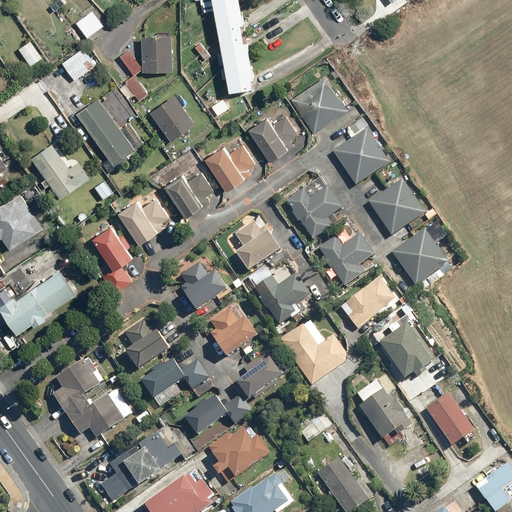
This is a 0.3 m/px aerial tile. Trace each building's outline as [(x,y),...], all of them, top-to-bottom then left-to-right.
[(54,11),(68,3),(66,0),(57,0),(50,5),(54,11)] [(212,9),(217,8),(234,92),(259,86),(241,0),(215,0),(216,2),(211,3),(212,9)] [(89,36),(106,24),(96,8),(78,20),(89,36)] [(176,70),(176,33),(144,34),(144,69),(144,70),(176,70)] [(45,57),(33,39),(20,48),(31,66),(45,57)] [(204,40),(196,47),(206,59),(214,53),(204,40)] [(76,80),(97,64),(84,46),(62,62),(76,80)] [(144,65),(130,48),(115,60),(124,72),(129,68),(133,73),(144,65)] [(324,72),(291,96),(317,133),(351,109),(324,72)] [(149,91),(134,74),(120,86),(135,104),(149,91)] [(117,84),(78,112),(111,158),(105,162),(112,172),(120,167),(118,163),(147,142),(132,120),(139,115),(117,84)] [(198,122),(177,93),(152,111),(174,140),(198,122)] [(268,113),(251,127),(277,159),(296,143),(293,139),(302,131),(284,109),(273,118),(268,113)] [(369,126),(334,150),(358,185),(393,162),(369,126)] [(16,162),(0,137),(0,179),(9,173),(6,169),(16,162)] [(229,144),(210,157),(231,188),(254,173),(251,169),(259,164),(243,139),(231,147),(229,144)] [(56,142),(35,157),(63,196),(92,175),(81,160),(73,165),(56,142)] [(184,172),(167,185),(190,215),(212,200),(209,196),(215,191),(201,172),(190,180),(184,172)] [(346,206),(325,176),(288,201),(314,239),(336,224),(331,216),(346,206)] [(106,177),(96,185),(106,198),(116,191),(106,177)] [(428,211),(404,178),(370,202),(394,236),(425,213),(430,220),(439,213),(434,207),(428,211)] [(45,226),(23,191),(0,205),(0,238),(1,239),(6,236),(13,246),(45,226)] [(141,198),(122,211),(143,242),(167,226),(164,222),(173,216),(159,196),(145,205),(141,198)] [(80,218),(71,204),(61,211),(70,225),(80,218)] [(252,271),(285,247),(267,223),(262,227),(257,219),(236,234),(246,247),(238,252),(252,271)] [(136,257),(115,223),(95,234),(115,266),(104,272),(115,291),(134,280),(124,264),(136,257)] [(439,269),(453,258),(428,225),(394,252),(424,291),(444,276),(439,269)] [(338,236),(321,247),(347,285),(368,271),(363,264),(378,254),(363,233),(345,245),(338,236)] [(193,288),(187,292),(186,293),(197,309),(231,286),(219,268),(212,273),(204,261),(184,275),(193,288)] [(80,292),(62,268),(21,298),(18,294),(17,295),(10,285),(0,292),(0,305),(19,332),(34,322),(36,325),(50,316),(49,314),(80,292)] [(275,273),(255,285),(281,325),(295,316),(297,319),(308,312),(302,302),(313,295),(299,273),(282,284),(275,273)] [(384,275),(342,306),(364,335),(379,324),(373,317),(400,296),(384,275)] [(394,332),(382,341),(408,377),(420,368),(422,371),(439,359),(412,321),(420,316),(410,302),(402,308),(408,315),(391,327),(394,332)] [(229,357),(263,332),(250,314),(242,320),(230,305),(210,320),(218,330),(212,334),(229,357)] [(163,327),(154,332),(147,320),(127,332),(135,346),(128,350),(139,368),(174,347),(163,327)] [(348,361),(349,352),(336,333),(326,340),(313,320),(285,339),(314,384),(348,361)] [(201,358),(198,360),(189,347),(167,363),(164,359),(141,376),(163,407),(184,392),(180,385),(186,381),(193,390),(213,376),(201,358)] [(62,374),(58,377),(57,377),(64,386),(55,392),(84,433),(93,428),(100,438),(137,411),(120,386),(109,393),(103,384),(108,381),(89,355),(62,374)] [(230,404),(219,393),(208,401),(206,398),(196,406),(198,409),(188,417),(202,436),(229,415),(236,425),(255,410),(249,402),(287,372),(273,355),(260,366),(255,360),(245,368),(249,373),(234,384),(242,395),(230,404)] [(399,387),(388,372),(359,392),(366,402),(360,406),(384,439),(387,436),(393,444),(403,437),(410,447),(423,438),(413,424),(416,422),(394,390),(399,387)] [(479,428),(452,391),(428,409),(455,446),(466,437),(470,442),(479,435),(475,430),(479,428)] [(333,425),(321,408),(298,425),(310,441),(314,439),(317,444),(324,438),(321,434),(333,425)] [(153,416),(148,409),(136,418),(141,425),(153,416)] [(163,468),(182,455),(184,458),(195,451),(186,438),(181,441),(169,424),(113,462),(120,472),(103,483),(115,501),(142,482),(144,484),(165,470),(163,468)] [(230,484),(274,450),(262,433),(258,435),(251,426),(249,427),(247,425),(234,435),(232,433),(212,448),(222,460),(216,465),(230,484)] [(287,454),(276,462),(283,471),(294,463),(287,454)] [(359,479),(341,456),(321,471),(316,465),(306,473),(329,503),(338,496),(350,511),(354,511),(377,495),(362,476),(359,479)] [(511,461),(510,459),(478,485),(498,511),(500,511),(511,502),(511,496),(505,488),(511,482),(511,461)] [(202,511),(222,497),(207,478),(205,479),(197,468),(147,505),(152,511),(202,511)] [(286,485),(276,472),(254,490),(252,486),(232,502),(240,511),(280,511),(295,501),(284,487),(286,485)] [(463,511),(466,510),(457,497),(437,511),(463,511)]
